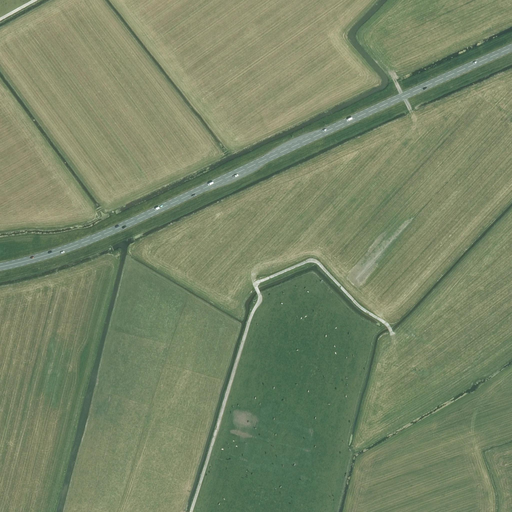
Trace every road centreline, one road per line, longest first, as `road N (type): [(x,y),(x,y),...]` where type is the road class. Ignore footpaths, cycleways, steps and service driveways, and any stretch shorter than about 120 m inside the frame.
road 1 (primary): [(0,267),(128,223),(511,47)]
road 2 (track): [(392,334),(316,261),(255,283),(260,299),(191,511)]
